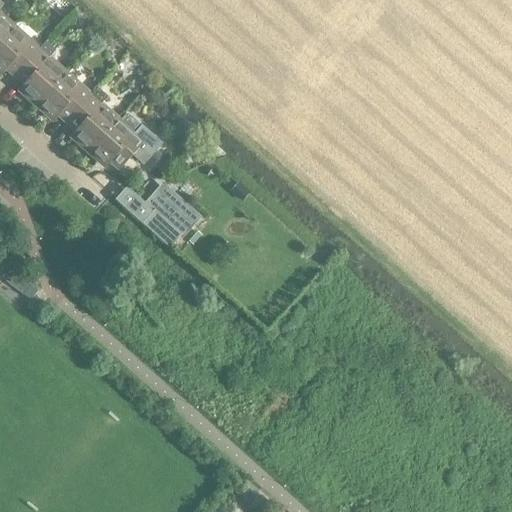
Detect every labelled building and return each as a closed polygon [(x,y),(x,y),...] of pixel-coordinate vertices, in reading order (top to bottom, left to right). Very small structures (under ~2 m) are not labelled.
[(0,0),(0,40),(12,28),(0,16),(0,7),(3,4),(0,0)] [(12,28),(0,40),(0,70),(3,73),(8,67),(17,75),(46,42),(45,41),(37,50),(12,28)] [(46,42),(17,75),(25,82),(20,88),(37,104),(64,74),(47,59),(55,50),(46,42)] [(64,74),(37,104),(55,119),(60,113),(69,121),(99,87),(98,86),(89,96),(64,74)] [(99,87),(69,121),(77,128),(72,134),(89,150),(116,119),(100,104),(108,95),(99,87)] [(116,119),(89,150),(107,165),(112,159),(121,167),(134,152),(136,154),(138,153),(143,148),(143,146),(141,145),(151,134),(141,125),(132,134),(116,119)] [(200,217),(168,188),(149,210),(181,238),(200,217)]
